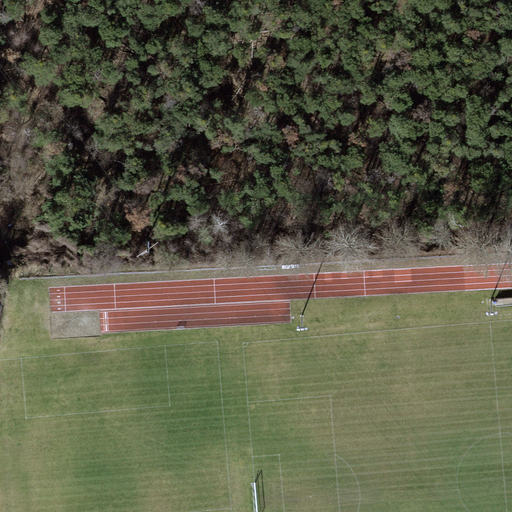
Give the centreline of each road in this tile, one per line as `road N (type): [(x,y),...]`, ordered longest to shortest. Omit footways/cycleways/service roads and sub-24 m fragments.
road 1 (motorway): [(511,480),(0,345)]
road 2 (motorway): [(0,461),(192,511)]
